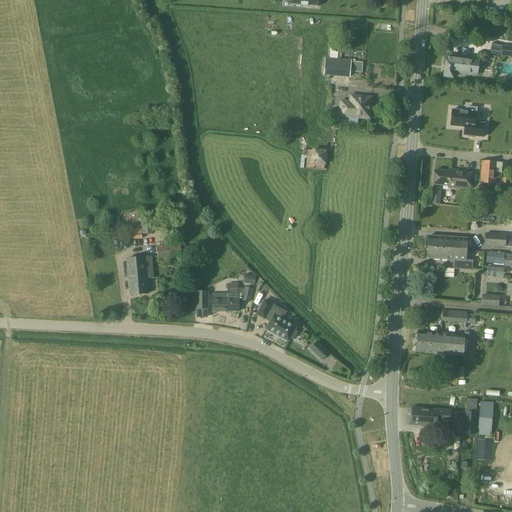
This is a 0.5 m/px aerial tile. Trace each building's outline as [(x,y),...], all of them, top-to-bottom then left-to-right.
[(511,46),(503,45),(502,46),(501,56),(501,57),(511,58),(511,46)] [(453,73),(477,75),(479,60),(446,56),(443,77),(453,78),(453,73)] [(324,75),(349,77),(350,72),(362,73),(362,63),(350,62),(351,61),(326,59),(324,75)] [(342,102),(340,116),(369,118),(371,98),(351,96),(351,103),(342,102)] [(458,125),(464,126),(463,135),(482,137),(484,124),(474,123),(475,112),(474,112),(475,108),(466,107),(465,111),(451,110),(449,125),(458,126),(458,125)] [(306,168),(324,170),(326,152),(307,150),(306,168)] [(501,163),(482,161),(481,183),(494,184),(495,179),(500,179),(501,163)] [(449,188),(469,190),(471,174),(435,170),(433,185),(449,186),(449,188)] [(440,204),(442,187),(434,186),(431,203),(440,204)] [(141,228),(142,234),(152,233),(151,220),(141,221),(141,228)] [(142,239),(142,234),(141,228),(125,230),(126,240),(142,239)] [(484,247),(505,248),(506,235),(485,233),(484,247)] [(429,236),(428,249),(466,251),(467,239),(429,236)] [(180,243),(173,245),(172,239),(163,240),(164,246),(156,247),(158,260),(161,259),(169,258),(170,258),(182,256),(180,243)] [(465,261),(466,251),(428,249),(427,258),(455,260),(454,268),(471,270),(471,262),(465,261)] [(147,294),(147,288),(146,278),(153,278),(151,257),(127,259),(130,296),(147,294)] [(486,277),(503,277),(503,266),(486,266),(486,277)] [(253,285),(256,276),(245,273),(243,282),(253,285)] [(245,287),(245,289),(227,289),(227,294),(213,294),(213,312),(238,312),(238,309),(239,309),(240,309),(240,308),(241,308),(241,307),(242,307),(242,306),(242,305),(242,304),(241,304),(241,303),(240,302),(239,302),(238,302),(238,299),(250,302),(253,289),(245,287)] [(196,293),(196,312),(208,312),(208,293),(196,293)] [(498,308),(498,307),(499,296),(482,295),(481,306),(498,308)] [(266,329),(289,341),(296,327),(282,320),(285,313),(272,305),(273,305),(264,300),(257,315),(265,319),(270,321),(266,329)] [(442,322),(466,324),(472,324),(473,316),(467,315),(467,312),(443,311),(442,322)] [(416,352),(463,356),(465,336),(417,332),(416,352)] [(328,353),(316,342),(311,348),(322,359),(328,353)] [(464,434),(476,435),(477,424),(475,424),(476,412),(477,399),(465,399),(464,412),(466,412),(465,423),(464,434)] [(493,402),(480,401),(477,434),(491,435),(493,402)] [(437,422),(449,423),(450,411),(412,408),(410,425),(436,427),(437,422)] [(479,439),(479,459),(493,460),(493,439),(479,439)]
